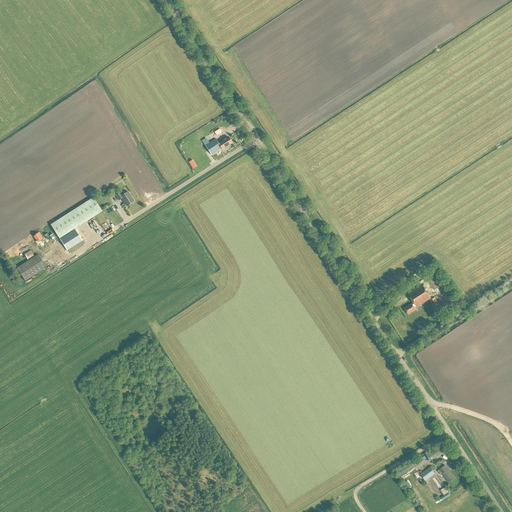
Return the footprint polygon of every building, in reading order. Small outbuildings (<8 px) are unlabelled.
[(211,139),(222,132),(220,129),(209,136),(211,139)] [(228,137),(219,143),(223,149),(232,143),(228,137)] [(218,143),(215,139),(209,143),(205,146),(211,155),(221,148),(222,149),(223,149),(219,143),(218,143)] [(120,192),(115,195),(118,201),(121,199),(126,206),(134,201),(128,192),(122,195),(120,192)] [(51,225),(59,238),(102,211),(93,198),(51,225)] [(60,239),(67,251),(82,241),(75,230),(60,239)] [(47,234),(42,237),(39,233),(33,236),(36,241),(35,242),(42,253),(50,249),(45,241),(50,237),(47,234)] [(24,254),(28,260),(34,256),(30,250),(24,254)] [(46,267),(38,255),(17,268),(25,281),(46,267)] [(413,302),(412,303),(404,308),(408,314),(416,310),(415,308),(416,307),(417,307),(429,299),(430,300),(429,301),(434,309),(440,305),(435,297),(432,299),(431,298),(422,284),(408,293),(413,302)] [(447,451),(443,444),(426,454),(430,461),(447,451)] [(412,467),(418,463),(416,459),(401,468),(404,473),(408,470),(408,471),(413,468),(412,467)] [(441,475),(442,474),(449,483),(455,478),(450,472),(449,473),(444,466),(438,471),(441,475)] [(435,473),(430,467),(421,474),(426,481),(435,473)] [(453,500),(456,504),(462,501),(459,496),(453,500)]
